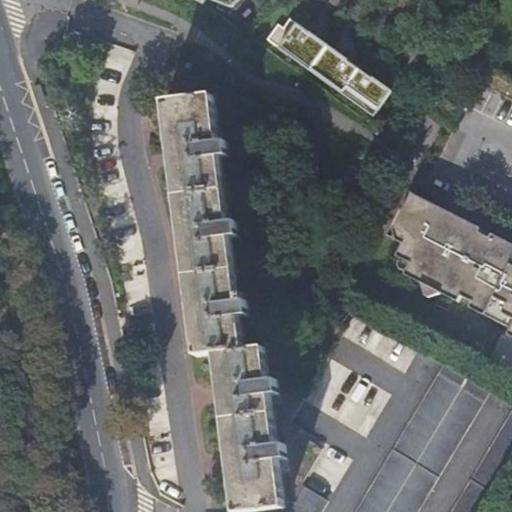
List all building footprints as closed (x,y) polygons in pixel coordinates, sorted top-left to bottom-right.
[(276,18),(264,35),(376,116),(384,105),(394,91),(286,13),(280,21),(276,18)] [(450,34),(440,48),(454,58),(464,44),(450,34)] [(442,95),(430,111),(450,125),(461,109),(442,95)] [(277,383),(268,383),(264,351),(245,353),(241,320),(250,319),(248,303),(246,303),(245,298),(238,298),(232,240),(240,239),(238,224),(230,225),(222,159),(230,158),(228,143),(220,144),(214,97),(164,102),(171,157),(180,238),(189,312),(195,358),(218,356),(222,396),(229,463),(234,511),(268,511),(283,510),(278,463),(286,462),(285,447),(276,448),(270,397),(278,397),(277,383)] [(350,161),(343,170),(363,184),(369,175),(350,161)] [(511,244),(505,241),(491,234),(489,237),(478,232),(480,228),(412,193),(393,230),(396,240),(403,243),(397,256),(401,258),(410,263),(405,272),(404,275),(420,283),(425,295),(428,297),(440,293),(458,302),(461,296),(472,302),(469,308),(511,329),(508,335),(511,336),(511,244)] [(410,263),(401,258),(398,263),(399,268),(405,272),(410,263)] [(417,511),(491,391),(447,366),(356,511),(417,511)] [(484,511),(511,468),(511,413),(451,511),(484,511)] [(299,486),(282,511),(320,511),(326,503),(299,486)]
